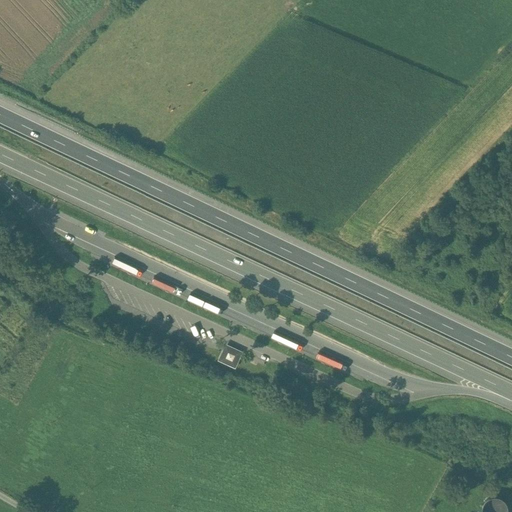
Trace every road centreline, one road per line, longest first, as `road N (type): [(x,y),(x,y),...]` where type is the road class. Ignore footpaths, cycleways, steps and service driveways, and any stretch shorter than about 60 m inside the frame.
road 1 (motorway): [(511,356),(0,114)]
road 2 (motorway): [(0,154),(511,393)]
